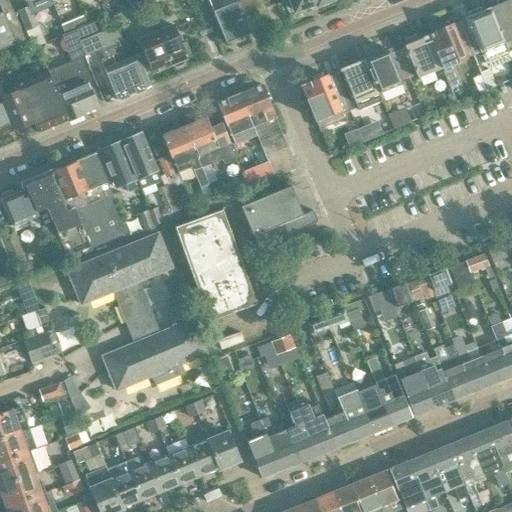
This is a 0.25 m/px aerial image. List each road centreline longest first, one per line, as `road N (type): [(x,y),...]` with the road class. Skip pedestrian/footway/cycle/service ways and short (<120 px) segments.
road 1 (residential): [(427,0),(0,166)]
road 2 (residential): [(217,511),(511,397)]
